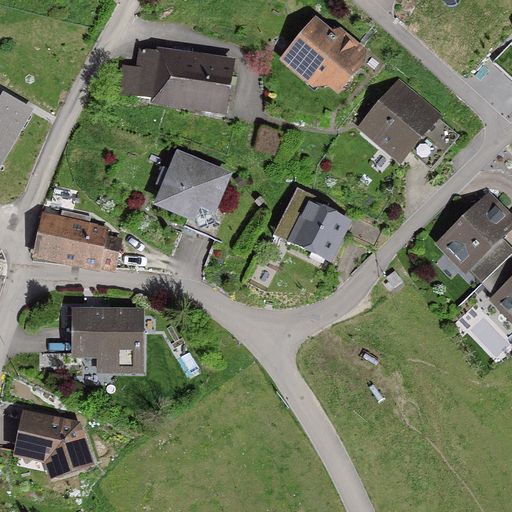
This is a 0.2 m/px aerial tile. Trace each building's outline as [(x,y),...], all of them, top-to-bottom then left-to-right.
[(328,38),(312,25),(290,52),(310,68),(307,72),(307,80),(315,87),(323,86),(326,82),(337,92),(352,74),(345,69),(358,53),(337,36),(333,40),(329,36),(328,38)] [(140,55),(137,70),(122,68),(118,95),(224,112),(231,71),(157,59),(158,54),(140,52),(140,55)] [(415,158),(429,169),(455,138),(395,87),(366,122),(381,135),(376,141),(399,160),(410,147),(418,154),(415,158)] [(0,161),(22,123),(0,110),(0,161)] [(163,173),(157,186),(165,189),(157,205),(193,221),(198,210),(208,215),(224,179),(177,159),(170,176),(163,173)] [(346,224),(323,212),(326,205),(295,189),(276,228),(292,236),(289,243),(327,262),(346,224)] [(439,245),(465,272),(511,226),(485,199),(439,245)] [(63,223),(42,219),(34,256),(97,270),(97,268),(113,269),(118,245),(104,240),(105,233),(82,228),(84,218),(65,214),(63,223)] [(392,289),(400,283),(393,273),(385,279),(392,289)] [(511,281),(492,300),(511,320),(511,281)] [(73,315),(73,328),(73,355),(110,356),(110,371),(138,371),(138,316),(73,315)] [(83,466),(71,427),(24,419),(18,454),(49,460),(54,475),(83,466)]
